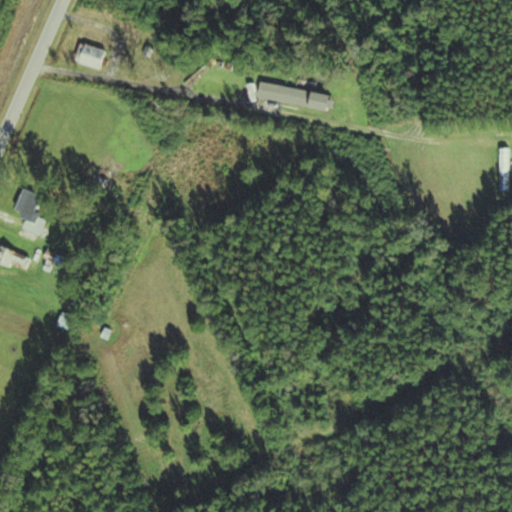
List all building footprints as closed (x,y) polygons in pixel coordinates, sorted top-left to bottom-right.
[(106,70),(112,52),(85,44),(79,62),(106,70)] [(263,98),(336,112),(339,95),(266,81),(263,98)] [(50,219),(39,214),(47,196),(30,189),(18,214),(46,227),(50,219)] [(0,258),(27,272),(34,259),(2,243),(0,246),(0,258)] [(62,326),(75,331),(81,318),(67,312),(62,326)]
